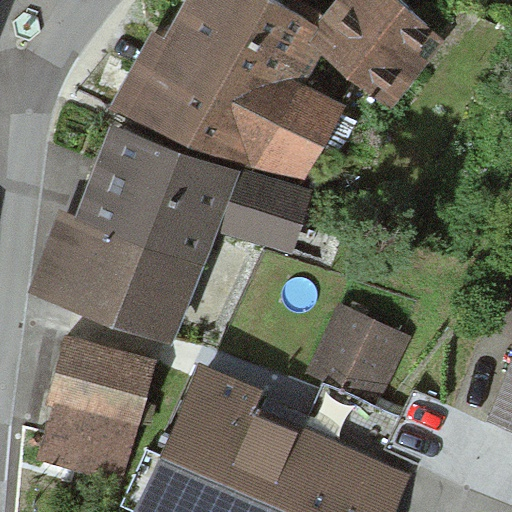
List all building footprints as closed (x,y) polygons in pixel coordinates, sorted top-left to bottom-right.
[(187,0),(164,41),(151,34),(110,111),(129,121),(124,133),(243,174),(296,194),(345,109),(300,91),(322,57),(307,46),(318,30),(303,20),(269,0),(187,0)] [(269,0),(303,20),(316,0),(269,0)] [(445,41),(399,0),(340,0),(318,30),(307,46),(322,57),(391,110),(445,41)] [(113,128),(76,221),(204,271),(221,233),(243,174),(124,133),(113,128)] [(243,174),(221,233),(292,259),(313,200),(296,194),(243,174)] [(76,221),(58,214),(27,296),(173,348),(204,271),(76,221)] [(407,339),(336,308),(308,371),(379,402),(407,339)] [(158,373),(64,345),(44,412),(55,415),(40,464),(123,489),(158,373)] [(511,361),(486,428),(511,438),(511,361)] [(251,392),(193,369),(137,511),(376,511),(393,470),(243,412),(251,392)]
